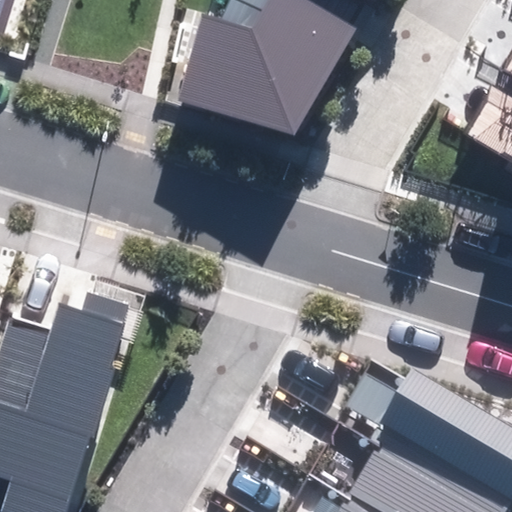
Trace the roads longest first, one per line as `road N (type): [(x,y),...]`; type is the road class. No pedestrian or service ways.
road 1 (residential): [(137,511),(303,229)]
road 2 (residential): [(0,135),(303,229)]
road 3 (residential): [(303,229),(441,0)]
road 4 (residential): [(303,229),(511,296)]
